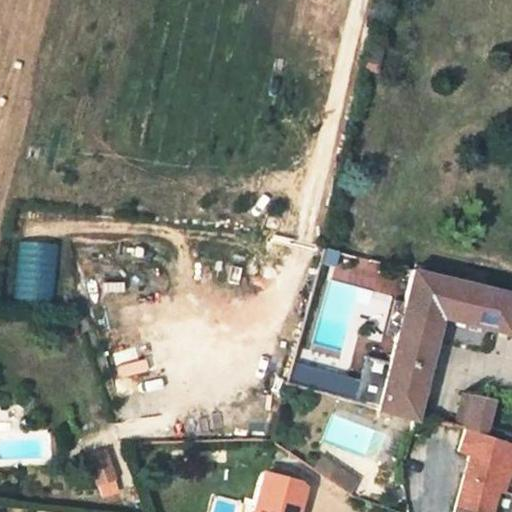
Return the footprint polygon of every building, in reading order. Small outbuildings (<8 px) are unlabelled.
[(14,240),(12,301),(51,302),(52,241),(14,240)] [(511,294),(412,272),(378,408),(413,419),(439,317),(509,334),(511,322),(511,294)] [(355,400),(361,381),(296,363),(290,382),(355,400)] [(461,430),(469,397),(458,394),(449,427),(461,430)] [(490,402),(469,397),(461,430),(463,430),(481,435),(490,402)] [(466,455),(452,507),(471,511),(486,511),(492,490),(496,491),(505,469),(511,449),(511,446),(481,435),(463,430),(455,451),(466,455)] [(110,466),(92,468),(94,495),(113,493),(110,466)] [(338,489),(347,495),(353,488),(344,481),(338,489)] [(294,511),(296,506),(256,496),(251,511),(294,511)]
